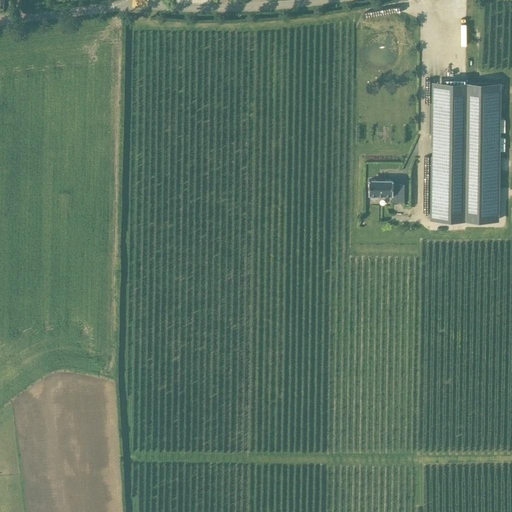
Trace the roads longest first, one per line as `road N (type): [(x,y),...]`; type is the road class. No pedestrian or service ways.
road 1 (unknown): [(412,0),(413,198)]
road 2 (unclassified): [(141,5),(323,0)]
road 3 (tertiary): [(0,22),(141,5)]
